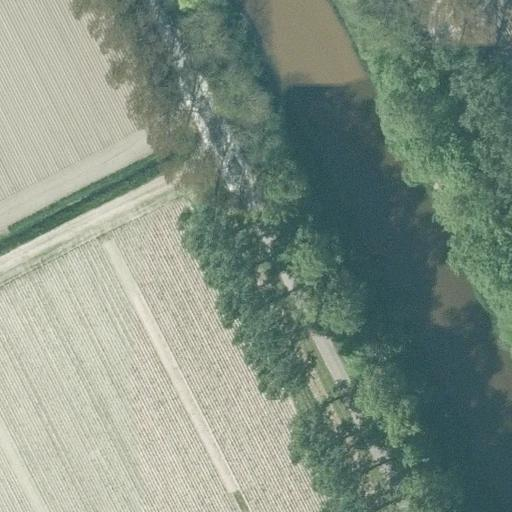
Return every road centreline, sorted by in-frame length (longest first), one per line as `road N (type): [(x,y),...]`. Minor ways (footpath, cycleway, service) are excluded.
road 1 (unclassified): [(407,511),(149,0)]
road 2 (unclassified): [(511,168),(427,0)]
